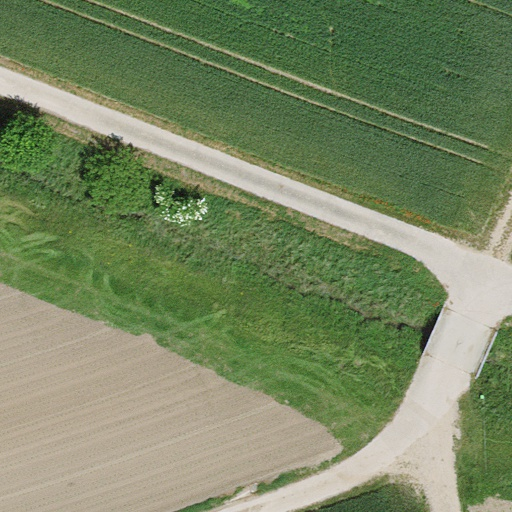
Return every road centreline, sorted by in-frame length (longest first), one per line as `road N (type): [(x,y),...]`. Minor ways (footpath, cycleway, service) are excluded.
road 1 (track): [(0,85),(511,284)]
road 2 (track): [(270,511),(310,499),(400,447),(451,370),(494,277)]
